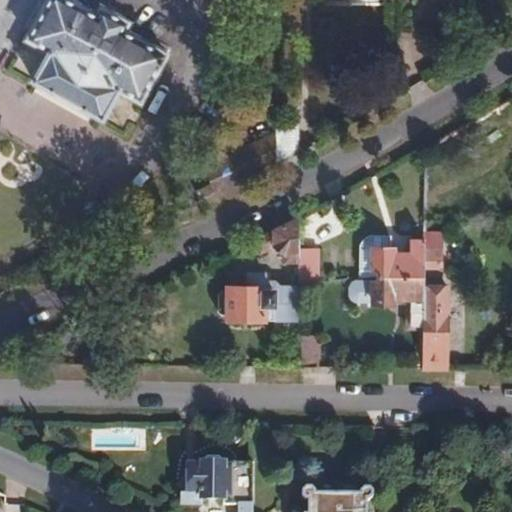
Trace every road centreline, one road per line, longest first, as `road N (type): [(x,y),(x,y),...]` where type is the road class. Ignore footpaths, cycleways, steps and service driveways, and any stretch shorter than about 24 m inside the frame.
road 1 (residential): [(511,62),(310,179),(0,327)]
road 2 (residential): [(511,397),(0,391)]
